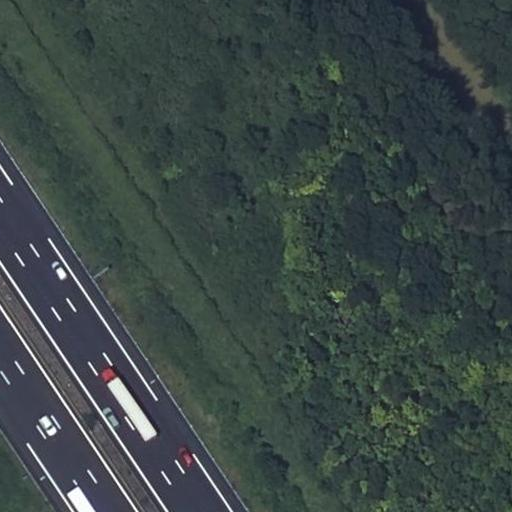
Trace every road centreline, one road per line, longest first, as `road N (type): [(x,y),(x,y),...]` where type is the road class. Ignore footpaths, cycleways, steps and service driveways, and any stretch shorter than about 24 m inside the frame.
road 1 (motorway): [(198,511),(0,216)]
road 2 (motorway): [(0,353),(105,511)]
